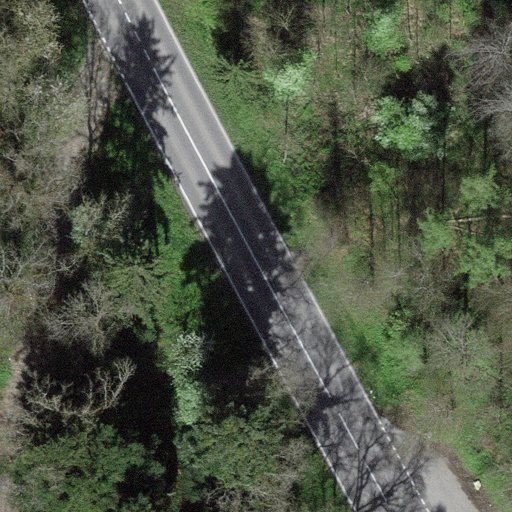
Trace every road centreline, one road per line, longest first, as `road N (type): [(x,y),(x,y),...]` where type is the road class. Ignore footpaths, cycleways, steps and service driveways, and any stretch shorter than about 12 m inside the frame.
road 1 (primary): [(392,511),(120,0)]
road 2 (track): [(9,511),(89,102),(135,29)]
